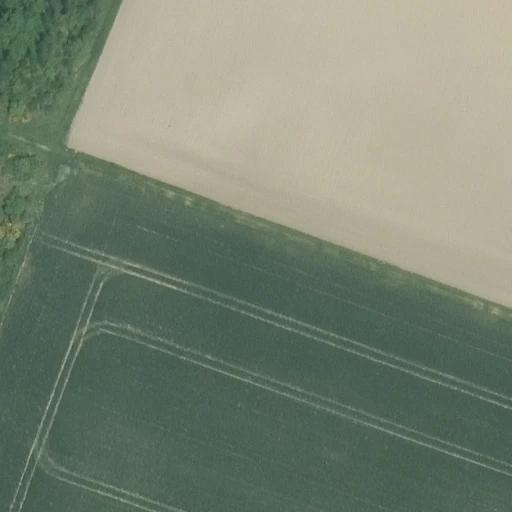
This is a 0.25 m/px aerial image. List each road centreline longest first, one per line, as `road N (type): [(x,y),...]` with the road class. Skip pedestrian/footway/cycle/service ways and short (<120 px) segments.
road 1 (track): [(511,317),(0,133)]
road 2 (track): [(43,149),(104,0)]
